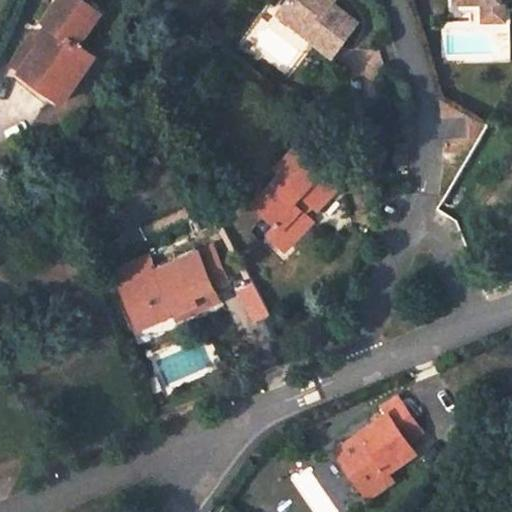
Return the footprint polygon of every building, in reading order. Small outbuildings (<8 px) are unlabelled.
[(97,0),(44,0),(42,4),(46,7),(37,21),(41,25),(23,52),(55,76),(81,33),(77,30),(97,0)] [(280,0),(310,21),(306,26),(331,45),(355,11),(339,0),(280,0)] [(507,21),(482,22),(481,4),(473,4),(474,24),(447,25),(448,55),(508,52),(507,21)] [(95,41),(81,33),(55,76),(23,52),(15,63),(59,94),(95,41)] [(269,156),(241,187),(264,208),(283,226),(302,204),(292,195),(303,183),(308,187),(325,168),(282,129),(263,150),(269,156)] [(283,226),(264,208),(254,220),(273,236),(283,226)] [(198,234),(135,265),(154,303),(179,291),(183,300),(205,290),(198,275),(214,268),(198,234)] [(244,278),(229,286),(243,313),(258,306),(244,278)] [(158,313),(183,300),(179,291),(154,303),(158,313)] [(379,400),(325,436),(359,483),(384,467),(379,460),(408,440),(400,430),(415,421),(390,383),(374,394),(379,400)]
